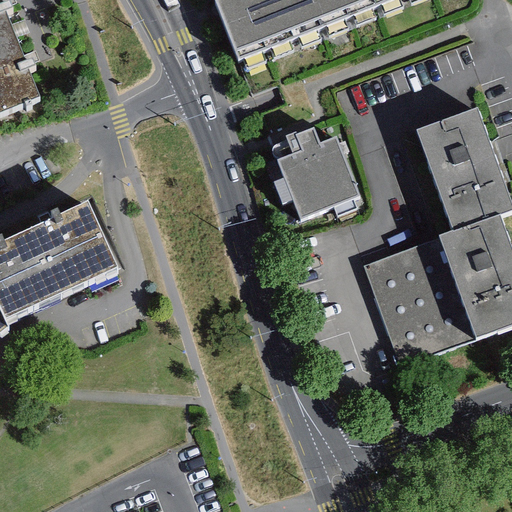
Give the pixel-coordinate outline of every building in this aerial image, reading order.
[(0,0),(0,116),(43,98),(32,67),(11,9),(7,0),(0,0)] [(233,0),(215,7),(240,68),(409,0),(233,0)] [(511,175),(488,107),(423,129),(456,223),(365,255),(406,370),(511,333),(511,216),(508,204),(511,202),(511,175)] [(361,196),(337,139),(321,145),(315,130),(287,142),(295,159),(277,167),(300,222),(361,196)] [(0,340),(9,333),(7,327),(118,275),(89,210),(64,221),(55,225),(43,231),(0,250),(0,340)]
